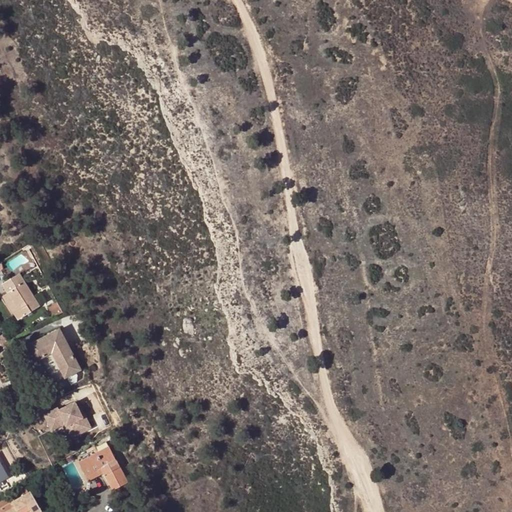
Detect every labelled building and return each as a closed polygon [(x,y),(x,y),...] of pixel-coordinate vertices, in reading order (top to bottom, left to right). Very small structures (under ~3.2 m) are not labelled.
[(22,252),(8,263),(14,270),(27,259),(22,252)] [(6,281),(11,290),(22,307),(18,310),(22,317),(43,304),(24,271),(6,281)] [(7,292),(18,310),(22,307),(11,290),(7,292)] [(57,316),(67,311),(62,302),(52,307),(57,316)] [(81,369),(59,329),(28,345),(36,360),(41,357),(54,383),(81,369)] [(6,330),(0,333),(0,336),(0,337),(5,344),(11,340),(6,330)] [(51,428),(65,422),(72,437),(91,428),(80,406),(78,407),(75,402),(59,410),(58,408),(45,415),(51,428)] [(52,431),(64,425),(70,438),(72,437),(65,422),(51,428),(52,431)] [(129,481),(109,446),(79,462),(86,476),(101,469),(104,473),(113,490),(129,481)] [(0,481),(9,477),(0,461),(0,481)] [(104,473),(101,469),(86,476),(89,481),(104,473)] [(27,493),(24,487),(18,490),(21,496),(27,493)] [(31,492),(0,509),(0,511),(39,511),(41,511),(31,492)]
